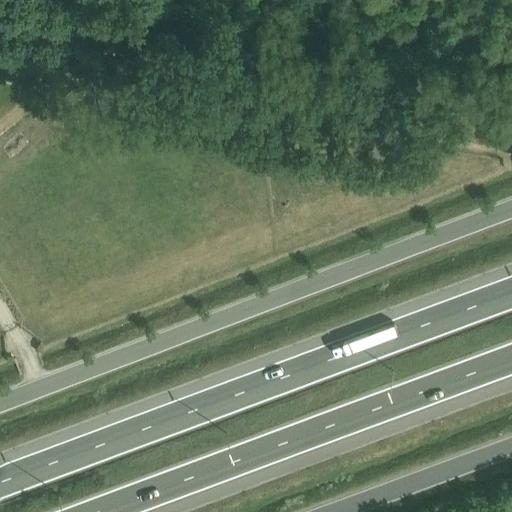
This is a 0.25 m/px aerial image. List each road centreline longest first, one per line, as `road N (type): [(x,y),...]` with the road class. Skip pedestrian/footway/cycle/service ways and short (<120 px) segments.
road 1 (tertiary): [(0,403),(511,211)]
road 2 (motorway): [(511,290),(0,481)]
road 3 (motorway): [(106,511),(511,361)]
road 4 (tertiary): [(511,448),(342,511)]
